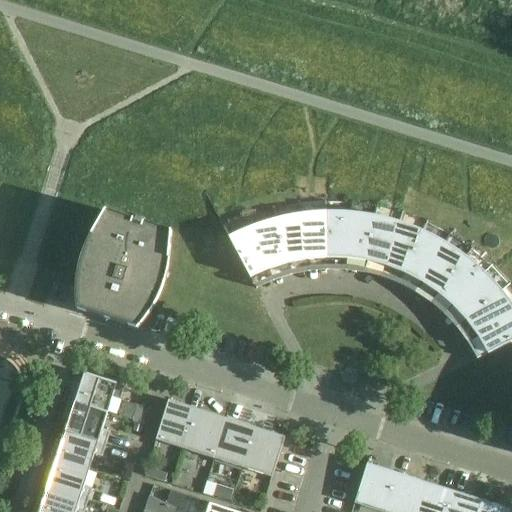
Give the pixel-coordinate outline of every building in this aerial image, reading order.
[(171,232),(131,219),(105,211),(92,235),(90,239),(86,247),(83,255),(81,259),(79,268),(78,272),(77,281),(76,289),(76,294),(76,299),(76,303),(77,310),(137,329),(140,326),(143,323),(148,316),(150,312),(155,304),(159,297),(162,288),(164,284),(165,280),(167,272),(168,267),(169,260),(171,232)] [(327,258),(325,212),(315,212),(309,213),(300,214),(307,260),(327,258)] [(346,259),(350,212),(339,212),(333,212),(325,212),(327,258),(346,259)] [(346,259),(366,262),(375,216),(362,214),(350,212),(346,259)] [(307,260),(300,214),(297,214),(288,216),(280,218),(276,219),(288,264),(307,260)] [(385,267),(399,222),(392,220),(387,218),(381,217),(375,216),(366,262),(385,267)] [(269,270),(288,264),(276,219),(268,221),(262,223),(252,226),(269,270)] [(404,274),(423,231),(415,228),(409,225),(399,222),(385,267),(404,274)] [(229,237),(250,279),(269,270),(252,226),(246,229),(238,233),(229,237)] [(404,274),(421,283),(445,243),(437,238),(431,235),(423,231),(404,274)] [(437,294),(466,257),(457,250),(452,247),(445,243),(421,283),(437,294)] [(466,257),(437,294),(452,307),(485,273),(479,268),(471,261),(466,257)] [(452,307),(466,321),(502,291),(496,284),(490,278),(485,273),(452,307)] [(466,321),(478,337),(511,314),(511,304),(511,303),(508,298),(502,291),(466,321)] [(488,355),(511,342),(511,314),(478,337),(488,355)] [(125,386),(85,374),(79,390),(73,388),(69,401),(107,413),(112,397),(120,400),(125,386)] [(107,413),(69,401),(64,414),(71,416),(66,432),(106,445),(110,432),(102,430),(107,413)] [(169,401),(156,440),(185,450),(198,410),(169,401)] [(136,408),(132,421),(143,425),(147,412),(136,408)] [(185,450),(214,459),(227,419),(198,410),(185,450)] [(255,428),(227,419),(214,459),(243,468),(255,428)] [(272,478),(285,437),(255,428),(243,468),(272,478)] [(50,458),(89,471),(94,454),(102,457),(106,445),(66,432),(61,448),(54,445),(50,458)] [(48,489),(88,502),(92,489),(84,487),(89,471),(50,458),(46,471),(53,473),(48,489)] [(367,464),(354,504),(379,511),(384,511),(397,473),(367,464)] [(415,511),(425,483),(397,473),(384,511),(415,511)] [(415,511),(447,511),(454,492),(425,483),(415,511)] [(84,511),(88,502),(48,489),(43,505),(36,503),(33,511),(75,511),(76,511),(77,511),(84,511)] [(171,491),(166,504),(181,510),(186,496),(171,491)] [(447,511),(478,511),(482,501),(454,492),(447,511)] [(145,511),(149,511),(174,511),(175,509),(149,497),(145,511)] [(511,511),(511,510),(482,501),(478,511),(511,511)]
